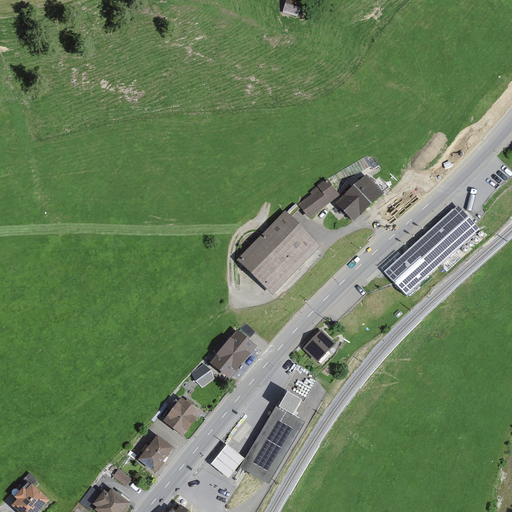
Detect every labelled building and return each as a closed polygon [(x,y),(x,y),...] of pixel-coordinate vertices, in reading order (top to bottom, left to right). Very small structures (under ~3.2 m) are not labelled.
[(306,19),(311,1),(306,0),(288,0),(285,13),(306,19)] [(354,222),(389,188),(380,179),(375,183),(367,174),(336,203),(354,222)] [(299,206),(308,218),(339,195),(327,180),(310,193),(312,196),(299,206)] [(481,236),(456,209),(385,274),(410,301),(481,236)] [(322,246),(283,210),(237,260),(275,296),(322,246)] [(238,381),(264,345),(242,329),(216,366),(238,381)] [(335,345),(322,333),(306,349),(320,362),(335,345)] [(202,386),(216,378),(208,365),(194,374),(202,386)] [(303,403),(288,394),(278,410),(282,412),(294,419),(303,403)] [(209,413),(188,398),(170,424),(191,438),(209,413)] [(278,410),(277,409),(257,441),(240,470),(270,488),(306,427),(295,420),(294,419),(282,412),(278,410)] [(142,464),(158,476),(180,448),(163,436),(142,464)] [(227,445),(211,464),(218,470),(225,475),(229,478),(245,458),(241,455),(234,450),(227,445)] [(114,467),(109,475),(127,488),(132,480),(114,467)] [(16,496),(10,502),(21,511),(34,511),(48,497),(31,481),(25,486),(23,484),(14,494),(16,496)] [(92,511),(96,508),(105,496),(94,487),(81,504),(91,511),(92,511)] [(105,496),(96,508),(101,511),(128,511),(135,504),(112,487),(105,496)]
